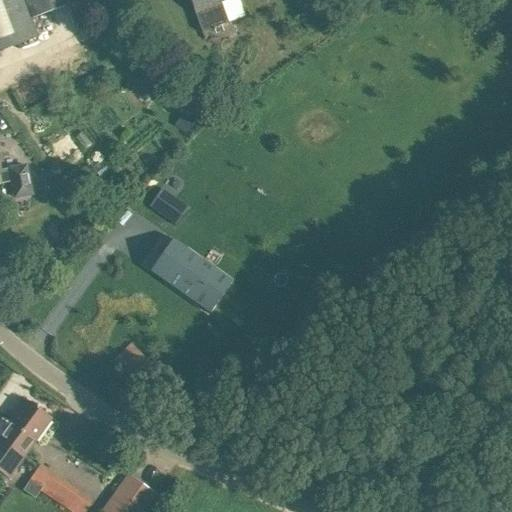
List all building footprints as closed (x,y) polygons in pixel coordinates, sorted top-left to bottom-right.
[(0,0),(0,50),(37,36),(32,23),(69,9),(65,0),(0,0)] [(190,0),(201,30),(244,14),(239,0),(232,0),(222,4),(220,0),(190,0)] [(187,116),(179,128),(191,136),(199,124),(187,116)] [(33,193),(27,164),(9,168),(15,197),(33,193)] [(147,207),(176,227),(189,208),(160,188),(147,207)] [(171,238),(148,271),(208,313),(231,280),(171,238)] [(111,363),(131,384),(136,388),(156,368),(131,343),(111,363)] [(0,427),(0,474),(6,479),(51,418),(26,399),(8,423),(5,420),(0,427)] [(51,473),(39,490),(49,496),(44,503),(57,511),(98,511),(102,507),(51,473)] [(129,475),(102,511),(142,511),(156,493),(129,475)]
